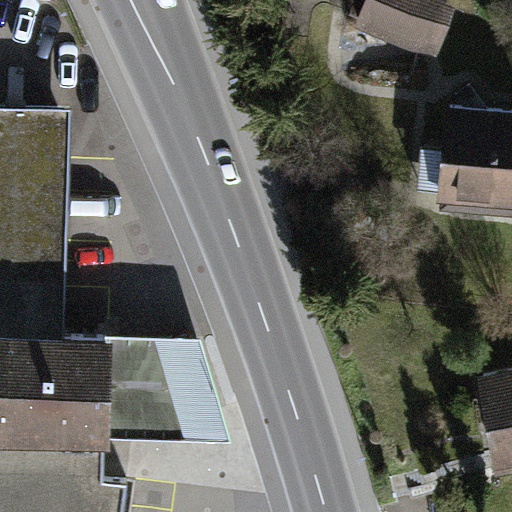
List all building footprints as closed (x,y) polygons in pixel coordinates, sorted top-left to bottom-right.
[(361,0),(354,17),(437,50),(456,0),(361,0)] [(511,101),(448,96),(444,143),(420,141),(416,183),(438,185),(438,189),(511,195),(511,101)] [(0,511),(120,511),(124,477),(103,473),(102,435),(110,322),(66,320),(69,101),(0,98),(0,511)] [(201,327),(110,322),(102,435),(230,436),(201,327)] [(511,360),(478,366),(496,465),(511,461),(511,360)] [(511,511),(511,502),(508,485),(452,498),(455,511),(511,511)]
